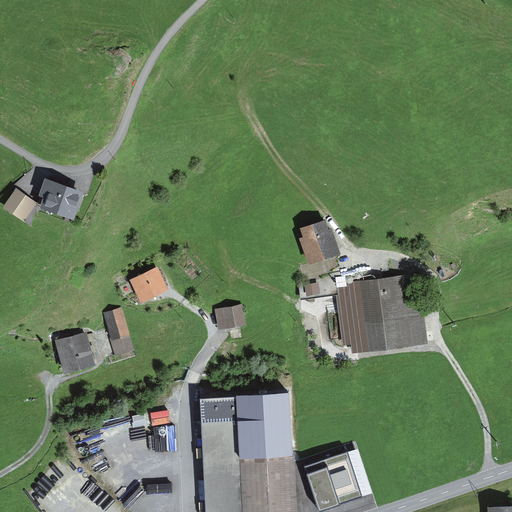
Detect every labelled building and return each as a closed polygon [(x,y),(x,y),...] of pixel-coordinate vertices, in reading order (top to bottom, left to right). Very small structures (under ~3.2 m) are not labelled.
[(85,193),(42,180),(37,197),(43,199),(41,206),(78,217),(85,193)] [(11,193),(3,209),(25,221),(34,206),(11,193)] [(321,214),(298,224),(312,257),(335,247),(321,214)] [(423,337),(412,270),(343,281),(354,348),(423,337)] [(165,290),(156,271),(133,282),(142,301),(165,290)] [(241,308),(217,312),(220,327),(244,323),(241,308)] [(121,310),(106,314),(117,353),(132,349),(121,310)] [(85,335),(57,343),(65,372),(93,365),(85,335)] [(293,511),(288,397),(202,401),(207,511),(293,511)] [(360,497),(346,454),(306,467),(320,510),(360,497)] [(511,511),(511,501),(490,503),(490,511),(511,511)]
